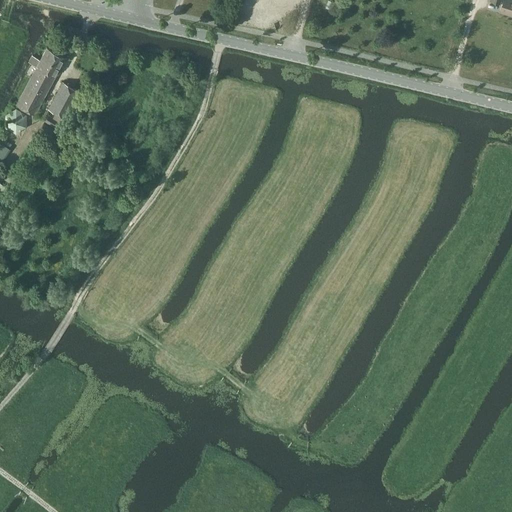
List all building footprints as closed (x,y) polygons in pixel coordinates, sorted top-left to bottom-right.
[(511,14),(511,0),(503,0),(500,10),(511,14)] [(40,60),(34,56),(33,56),(29,62),(37,66),(16,104),(34,114),(65,57),(47,47),(40,60)] [(65,117),(80,91),(63,82),(49,109),(65,117)] [(55,127),(58,121),(48,115),(45,121),(55,127)] [(0,164),(10,149),(0,142),(0,164)] [(11,170),(3,179),(13,187),(20,177),(11,170)]
